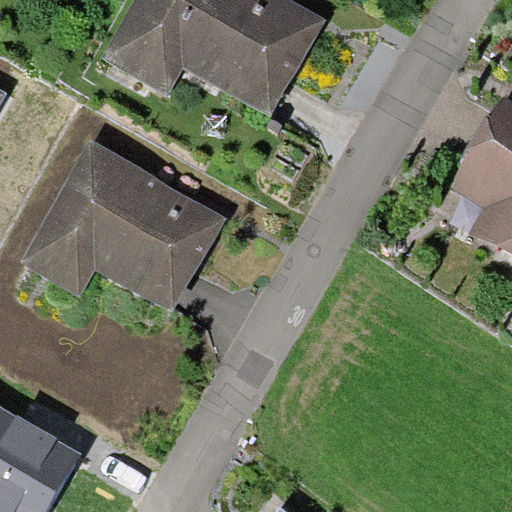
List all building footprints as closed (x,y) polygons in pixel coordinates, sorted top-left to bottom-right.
[(336,36),(265,0),(158,0),(114,74),(177,107),(195,81),(283,131),(336,36)] [(0,124),(11,105),(0,99),(0,124)] [(511,115),(463,205),(499,229),(478,269),(511,288),(511,115)] [(235,234),(105,165),(33,282),(88,314),(100,290),(177,329),(235,234)] [(70,511),(93,469),(0,417),(0,511),(70,511)] [(134,453),(109,440),(97,465),(122,477),(134,453)]
